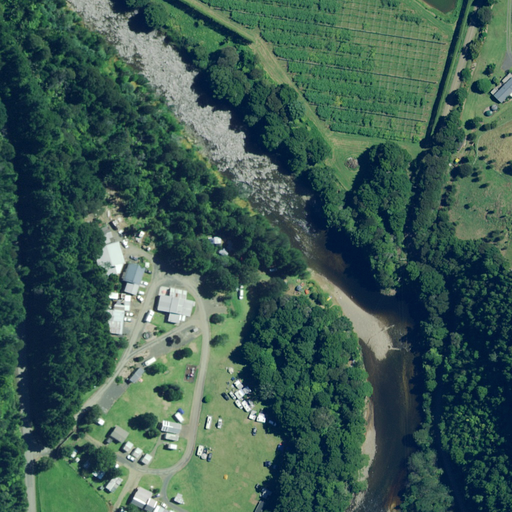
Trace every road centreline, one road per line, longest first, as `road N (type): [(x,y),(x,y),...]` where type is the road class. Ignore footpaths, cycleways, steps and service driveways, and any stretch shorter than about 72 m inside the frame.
road 1 (unclassified): [(448,511),(440,496),(434,294),(429,277),(393,244),(461,0)]
road 2 (tertiary): [(0,116),(23,324),(31,511)]
